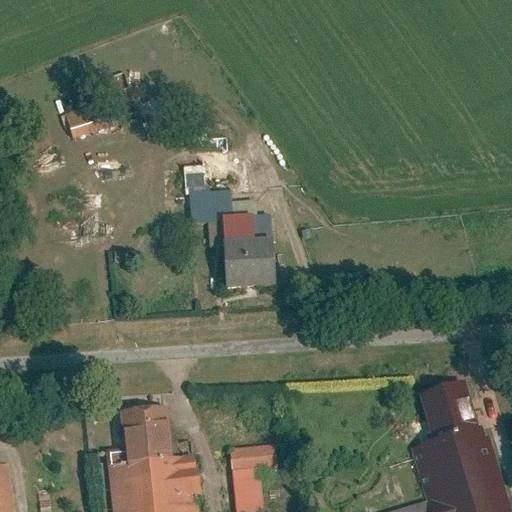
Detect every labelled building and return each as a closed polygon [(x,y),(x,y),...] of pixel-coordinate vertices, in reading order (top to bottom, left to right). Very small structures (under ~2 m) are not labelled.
[(64,106),(76,136),(133,114),(123,89),(103,96),(101,91),(64,106)] [(227,155),(99,161),(103,235),(208,231),(209,251),(220,250),(222,292),(273,290),(271,244),(250,245),(248,206),(229,207),(227,155)] [(497,511),(465,392),(420,404),(431,445),(407,451),(423,511),(497,511)] [(131,453),(112,456),(118,511),(202,511),(196,458),(172,461),(165,406),(126,410),(131,453)] [(268,454),(232,457),(236,511),(257,511),(255,475),(270,473),(268,454)] [(0,511),(14,511),(13,496),(0,497),(0,494),(0,481),(15,480),(12,458),(0,458),(0,511)]
